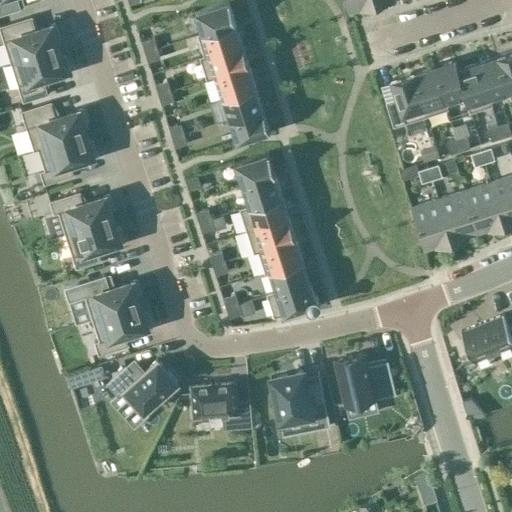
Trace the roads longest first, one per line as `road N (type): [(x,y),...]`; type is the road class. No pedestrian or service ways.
road 1 (residential): [(81,0),(180,317),(196,343),(229,349),(407,311)]
road 2 (residential): [(407,311),(473,511)]
road 3 (residential): [(511,0),(381,41)]
